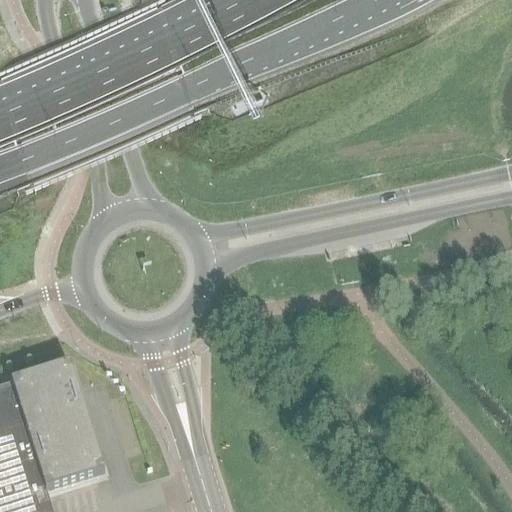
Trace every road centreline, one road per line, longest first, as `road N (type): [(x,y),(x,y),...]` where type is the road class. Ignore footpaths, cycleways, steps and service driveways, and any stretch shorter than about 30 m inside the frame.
road 1 (trunk): [(0,173),(200,90),(379,0)]
road 2 (secondary): [(511,173),(231,232),(188,230)]
road 3 (secondary): [(203,276),(238,259),(511,199)]
road 4 (trunk): [(282,0),(0,129)]
road 5 (secondary): [(43,0),(103,225)]
road 6 (secondary): [(159,213),(137,177),(84,0)]
road 7 (tertiary): [(201,486),(184,316)]
road 8 (tertiary): [(133,331),(201,486)]
road 9 (unknown): [(135,495),(98,379)]
